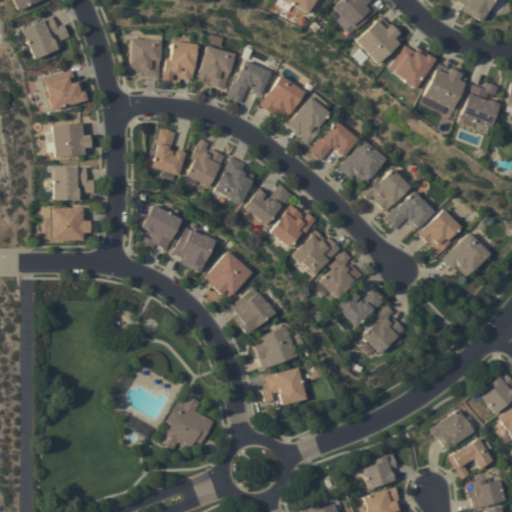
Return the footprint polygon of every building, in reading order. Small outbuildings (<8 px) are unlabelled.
[(37,0),(15,10),(10,0),(37,0)] [(314,0),(305,14),(290,4),(289,5),(281,0),(314,0)] [(337,0),(367,0),(366,1),(375,10),(353,30),(340,16),(339,17),(330,7),(337,0)] [(492,0),(478,22),(462,11),(464,8),(463,7),(464,6),(454,0),(492,0)] [(55,27),(62,24),(67,37),(59,40),(56,34),(50,36),(55,49),(32,59),(25,42),(23,43),(17,30),(50,16),(55,27)] [(379,16),(388,25),(389,24),(397,33),(395,34),(400,40),(374,64),(353,40),(379,16)] [(159,40),(157,77),(141,76),(142,72),(128,71),(129,39),(159,40)] [(195,44),(191,79),(176,77),(176,75),(172,74),(171,80),(162,79),(164,58),(168,58),(170,41),(195,44)] [(403,45),(413,52),(416,48),(433,59),(412,89),(401,82),(402,80),(386,69),(403,45)] [(233,54),(223,89),(208,85),(209,80),(196,77),(205,46),(233,54)] [(269,72),(258,96),(250,92),(251,89),(246,87),(239,103),(225,97),(232,81),(233,81),(243,60),(269,72)] [(436,64),(447,69),(448,68),(459,74),(458,75),(465,78),(462,84),(461,84),(448,110),(420,96),(436,64)] [(71,70),(74,82),(79,80),(84,100),(49,110),(46,97),(47,97),(42,78),(71,70)] [(284,118),(273,111),(271,114),(258,105),(278,75),(302,92),(284,118)] [(511,110),(511,79),(508,78),(500,108),(511,110)] [(487,127),(471,121),(470,122),(457,117),(469,84),(481,89),(484,82),(496,86),(493,95),(486,93),(484,99),(496,104),(487,127)] [(306,146),(299,140),(303,135),(299,132),(298,134),(286,124),(307,96),(308,97),(313,92),(326,103),(322,108),(327,113),(317,126),(320,129),(306,146)] [(356,139),(341,157),(334,151),(334,150),(330,147),(319,161),(317,159),(310,154),(311,153),(308,151),(318,138),(319,138),(334,121),(356,139)] [(86,135),(88,135),(89,147),(87,147),(87,155),(52,157),(51,144),(48,145),(48,139),(45,139),(44,132),(50,132),(49,126),(86,123),(86,135)] [(155,144),(154,144),(159,128),(162,129),(162,128),(171,131),(171,132),(173,133),(168,150),(173,151),(174,150),(182,153),(176,175),(148,167),(155,144)] [(191,160),(188,158),(198,139),(207,143),(203,149),(207,151),(208,149),(222,156),(205,187),(183,175),(191,160)] [(363,183),(352,174),(349,178),(338,168),(348,155),(360,139),(383,158),(363,183)] [(228,157),(243,164),(241,169),(253,175),(238,204),(236,203),(236,204),(228,200),(228,199),(211,190),(228,157)] [(84,180),(92,180),(92,193),(83,193),(83,186),(76,186),(76,200),(51,200),(51,182),(49,182),(49,167),(84,167),(84,180)] [(408,187),(383,211),(372,200),(374,199),(371,196),(366,200),(359,193),(375,178),(378,181),(390,169),(408,187)] [(256,187),(264,193),(262,197),(261,196),(259,199),(261,201),(264,198),(266,199),(278,184),(285,190),(289,194),(278,208),(277,206),(263,225),(241,208),(256,187)] [(413,230),(407,223),(409,221),(405,217),(393,230),(392,228),(390,228),(384,222),(384,220),(382,219),(394,206),(395,207),(411,191),(432,211),(413,230)] [(151,204),(179,219),(168,239),(169,240),(164,249),(153,244),(149,250),(138,244),(142,236),(148,239),(151,233),(139,227),(151,204)] [(288,205),(300,214),(299,216),(302,219),(306,214),(313,219),(308,226),(300,236),(296,234),(286,247),(267,232),(288,205)] [(86,208),(86,220),(87,220),(87,233),(86,233),(86,240),(50,240),(51,208),(86,208)] [(458,227),(446,239),(448,242),(433,257),(427,251),(432,246),(428,243),(427,245),(416,234),(441,209),(458,227)] [(184,227),(201,236),(202,234),(214,241),(197,273),(179,264),(181,259),(170,253),(184,227)] [(314,230),(322,238),(321,239),(323,241),(327,237),(338,249),(311,274),(291,253),(314,230)] [(487,254),(464,277),(454,266),(451,270),(440,259),(466,232),(487,254)] [(249,272),(226,299),(221,294),(219,295),(210,287),(211,286),(202,278),(206,274),(205,274),(225,251),(233,258),(249,272)] [(342,251),(348,257),(344,262),(347,265),(349,264),(360,274),(335,299),(317,281),(329,269),(327,266),(342,251)] [(244,335),(232,318),(236,315),(229,305),(252,287),(264,303),(265,302),(273,313),(244,335)] [(333,307),(351,289),(358,295),(356,297),(360,301),(372,289),(373,290),(374,290),(381,298),(383,300),(370,313),(368,311),(353,327),(333,307)] [(376,353),(359,335),(372,323),(369,319),(385,305),(391,312),(386,316),(390,320),(391,318),(402,329),(376,353)] [(295,355),(261,368),(257,357),(255,358),(251,346),(253,345),(251,339),(283,326),(295,355)] [(297,367),(297,368),(301,367),(307,388),(301,389),(303,399),(279,406),(275,392),(270,394),(272,400),(263,403),(259,390),(266,388),(263,376),(297,367)] [(511,397),(493,414),(479,398),(485,392),(482,388),(501,371),(511,382),(509,384),(511,387),(511,397)] [(176,400),(181,403),(186,395),(198,402),(194,411),(212,421),(199,444),(193,441),(188,449),(176,442),(171,450),(159,443),(168,427),(163,424),(176,400)] [(511,438),(511,439),(504,429),(503,430),(495,418),(511,407),(511,438)] [(444,449),(435,435),(432,437),(426,429),(455,409),(462,419),(463,418),(471,431),(444,449)] [(476,438),(490,460),(477,469),(471,459),(461,464),(468,474),(459,480),(445,457),(476,438)] [(366,489),(359,469),(367,466),(366,462),(390,453),(395,467),(392,468),(395,478),(366,489)] [(472,508),(469,497),(466,498),(464,488),(465,488),(463,483),(481,479),(482,483),(498,479),(503,500),(472,508)] [(393,487),(396,496),(397,500),(395,501),(398,511),(363,511),(363,510),(364,509),(360,498),(393,487)] [(299,511),(299,510),(316,504),(317,509),(332,503),(335,511),(299,511)]
